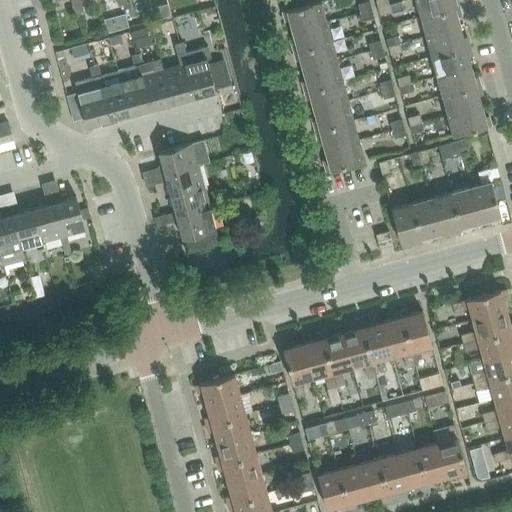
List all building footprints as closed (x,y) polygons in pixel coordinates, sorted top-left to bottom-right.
[(415,0),(420,17),(459,6),(457,0),(415,0)] [(292,31),(327,21),(321,1),(283,11),(285,21),(290,20),(292,31)] [(361,13),(373,10),(370,2),(358,5),(361,13)] [(73,6),(76,17),(85,15),(82,4),(73,6)] [(390,5),(378,8),(380,16),(392,13),(390,5)] [(420,17),(425,36),(460,27),(457,17),(461,15),(459,6),(420,17)] [(373,10),(361,13),(363,21),(375,17),(373,10)] [(112,17),(104,19),(108,32),(116,30),(112,17)] [(332,41),(327,21),(292,31),(295,41),(291,42),(294,52),(332,41)] [(425,36),(431,56),(470,46),(467,37),(463,38),(460,27),(425,36)] [(146,28),(130,32),(133,40),(135,40),(137,48),(151,44),(148,36),(146,28)] [(120,34),(110,37),(112,44),(122,42),(120,34)] [(389,47),(400,44),(398,36),(387,39),(389,47)] [(371,52),(383,49),(381,40),(369,44),(371,52)] [(183,41),(174,44),(177,54),(186,52),(183,41)] [(338,61),(332,41),(294,52),(296,61),(300,59),(303,70),(338,61)] [(400,44),(389,47),(391,55),(403,52),(400,44)] [(215,91),(206,59),(211,57),(208,46),(186,52),(177,54),(180,64),(184,63),(193,96),(215,91)] [(431,56),(436,76),(471,67),(468,56),(472,55),(470,46),(431,56)] [(383,49),(371,52),(373,60),(385,57),(383,49)] [(135,66),(144,63),(141,53),(132,55),(135,66)] [(224,61),(210,65),(216,86),(230,83),(224,61)] [(343,80),(338,61),(303,70),(306,80),(302,82),(304,91),(343,80)] [(135,66),(138,76),(142,75),(151,108),(172,102),(163,69),(146,74),(144,63),(135,66)] [(184,63),(180,64),(163,69),(172,102),(193,96),(184,63)] [(98,64),(89,67),(92,77),(101,75),(98,64)] [(436,76),(441,95),(480,85),(478,76),(474,77),(471,67),(436,76)] [(99,86),(109,120),(130,114),(121,80),(118,70),(101,75),(104,85),(99,86)] [(75,82),(78,92),(80,99),(84,115),(85,118),(87,125),(109,120),(99,86),(104,85),(101,75),(92,77),(75,82)] [(138,76),(121,80),(130,114),(151,108),(142,75),(138,76)] [(400,87),(411,84),(409,76),(398,79),(400,87)] [(311,99),(314,109),(348,100),(343,80),(304,91),(307,100),(311,99)] [(382,92),(394,88),(392,81),(380,84),(382,92)] [(411,84),(400,87),(402,95),(413,91),(411,84)] [(441,95),(447,115),(481,106),(479,95),(483,94),(480,85),(441,95)] [(394,88),(382,92),(384,100),(396,96),(394,88)] [(80,99),(68,102),(74,120),(85,118),(84,115),(80,99)] [(315,130),(354,119),(348,100),(314,109),(317,120),(313,121),(315,130)] [(481,106),(447,115),(452,136),(491,125),(488,115),(484,116),(481,106)] [(410,126),(422,123),(420,115),(408,118),(410,126)] [(354,119),(315,130),(318,139),(322,138),(325,149),(359,139),(354,119)] [(393,131),(405,127),(402,119),(390,123),(393,131)] [(0,126),(2,134),(11,131),(13,131),(10,122),(0,125),(0,126)] [(422,123),(410,126),(413,134),(424,131),(422,123)] [(405,127),(393,131),(395,139),(407,136),(405,127)] [(458,140),(461,152),(469,150),(466,138),(458,140)] [(359,139),(325,149),(328,159),(323,160),(326,170),(365,160),(359,139)] [(153,172),(156,181),(166,178),(165,173),(198,164),(210,161),(204,140),(159,152),(164,169),(153,172)] [(461,152),(458,140),(450,142),(453,154),(461,152)] [(419,151),(422,163),(430,161),(427,149),(419,151)] [(422,163),(419,151),(411,153),(414,165),(422,163)] [(252,152),(242,154),(245,164),(255,161),(252,152)] [(411,153),(399,157),(402,168),(414,165),(411,153)] [(387,160),(379,162),(382,174),(390,172),(387,160)] [(198,164),(165,173),(166,178),(171,195),(204,186),(198,164)] [(156,181),(153,172),(143,175),(145,184),(156,181)] [(47,193),(56,191),(53,180),(44,183),(47,193)] [(491,181),(471,187),(480,221),(491,218),(492,222),(501,220),(496,199),(492,185),(491,181)] [(501,182),(492,185),(496,199),(505,196),(501,182)] [(204,186),(171,195),(175,212),(176,216),(210,207),(204,186)] [(469,224),(480,221),(471,187),(451,192),(462,231),(471,228),(469,224)] [(47,193),(50,203),(54,202),(64,236),(67,235),(85,230),(82,220),(80,209),(76,196),(59,201),(56,191),(47,193)] [(14,202),(11,192),(2,194),(5,205),(14,202)] [(452,233),(462,231),(451,192),(431,197),(441,232),(451,229),(452,233)] [(431,197),(412,203),(422,241),(431,239),(430,235),(441,232),(431,197)] [(0,217),(0,253),(3,264),(24,259),(21,247),(12,214),(16,213),(14,202),(5,205),(8,215),(0,217)] [(64,236),(54,202),(50,203),(33,208),(42,241),(60,236),(64,236)] [(422,241),(412,203),(391,208),(401,243),(412,240),(413,244),(422,241)] [(87,207),(80,209),(82,220),(90,217),(87,207)] [(216,229),(210,207),(176,216),(175,212),(165,214),(167,223),(178,220),(182,238),(216,229)] [(21,247),(42,241),(33,208),(16,213),(12,214),(21,247)] [(167,223),(165,214),(154,217),(157,226),(167,223)] [(389,230),(376,234),(380,248),(393,245),(389,230)] [(64,236),(60,236),(63,245),(69,243),(67,235),(64,236)] [(69,243),(63,245),(65,253),(71,252),(69,243)] [(42,286),(33,288),(35,298),(44,295),(42,286)] [(506,310),(500,290),(467,299),(473,319),(506,310)] [(463,301),(452,304),(454,312),(465,309),(463,301)] [(473,319),(478,339),(511,330),(506,310),(473,319)] [(411,350),(419,348),(431,345),(423,311),(402,317),(411,350)] [(382,322),(391,356),(402,353),(403,357),(412,354),(411,350),(402,317),(382,322)] [(373,365),(381,363),(380,359),(391,356),(382,322),(370,326),(368,320),(361,322),(363,328),(372,361),(373,365)] [(363,328),(355,330),(343,333),(352,366),(372,361),(363,328)] [(476,349),(480,348),(483,359),(511,350),(511,332),(511,330),(478,339),(474,340),(476,349)] [(322,333),(323,339),(332,372),(352,366),(343,333),(331,337),(329,331),(322,333)] [(463,343),(474,340),(472,332),(461,335),(463,343)] [(323,339),(304,344),(313,377),(332,372),(323,339)] [(476,349),(474,340),(463,343),(465,352),(476,349)] [(304,344),(284,350),(283,350),(292,383),(313,377),(304,344)] [(485,380),(489,378),(511,372),(511,350),(483,359),(486,370),(482,371),(485,380)] [(421,352),(412,354),(415,365),(424,363),(421,352)] [(403,357),(406,368),(415,365),(412,354),(403,357)] [(283,371),(280,362),(268,365),(271,374),(283,371)] [(373,365),(376,376),(384,374),(381,363),(373,365)] [(376,376),(373,365),(364,367),(367,378),(376,376)] [(485,380),(482,371),(471,374),(474,383),(485,380)] [(439,372),(419,378),(422,390),(442,384),(439,372)] [(511,372),(489,378),(494,398),(511,393),(511,372)] [(342,373),(333,376),(336,387),(345,384),(342,373)] [(201,383),(206,404),(240,395),(234,374),(201,383)] [(387,384),(384,374),(376,376),(379,386),(387,384)] [(325,378),(328,389),(336,387),(333,376),(325,378)] [(474,383),(476,391),(487,388),(485,380),(474,383)] [(302,384),(294,387),(297,398),(305,395),(302,384)] [(444,390),(435,392),(424,395),(428,407),(447,402),(444,390)] [(511,414),(511,393),(494,398),(497,409),(493,410),(495,419),(499,418),(511,414)] [(279,406),(291,402),(289,394),(277,397),(279,406)] [(206,404),(210,416),(204,417),(206,425),(245,414),(240,395),(206,404)] [(403,401),(407,413),(415,410),(412,398),(403,401)] [(407,413),(403,401),(395,403),(398,415),(407,413)] [(291,402),(279,406),(282,414),(293,411),(291,402)] [(364,411),(368,423),(376,421),(373,409),(364,411)] [(484,422),(495,419),(493,410),(482,413),(484,422)] [(368,423),(364,411),(356,414),(359,426),(368,423)] [(214,431),(217,443),(251,434),(245,414),(206,425),(208,432),(214,431)] [(511,414),(499,418),(505,438),(511,435),(511,414)] [(484,422),(487,431),(498,428),(495,419),(484,422)] [(325,422),(328,434),(337,432),(334,420),(325,422)] [(328,434),(325,422),(317,424),(320,436),(328,434)] [(445,476),(466,470),(457,437),(454,425),(433,431),(436,442),(445,476)] [(290,445),(302,442),(300,433),(288,436),(290,445)] [(251,434),(217,443),(223,463),(256,454),(251,434)] [(302,442),(290,445),(292,453),(304,450),(302,442)] [(417,448),(426,481),(445,476),(436,442),(417,448)] [(397,453),(406,486),(426,481),(417,448),(397,453)] [(480,448),(470,451),(473,463),(478,462),(482,455),(480,448)] [(504,450),(493,453),(495,461),(506,458),(504,450)] [(377,458),(386,492),(388,498),(395,496),(394,490),(406,486),(397,453),(377,458)] [(256,454),(223,463),(228,482),(261,473),(256,454)] [(386,492),(377,458),(357,464),(367,497),(386,492)] [(357,464),(338,469),(348,508),(356,506),(354,501),(367,497),(357,464)] [(475,469),(477,476),(481,478),(489,476),(487,466),(475,469)] [(348,508),(338,469),(317,475),(326,508),(340,505),(341,510),(348,508)] [(233,502),(267,493),(261,473),(228,482),(233,502)] [(301,485),(313,481),(310,473),(298,476),(301,485)] [(313,481),(301,485),(303,493),(315,490),(313,481)] [(271,511),(267,493),(233,502),(227,503),(229,511),(235,509),(235,511),(271,511)]
